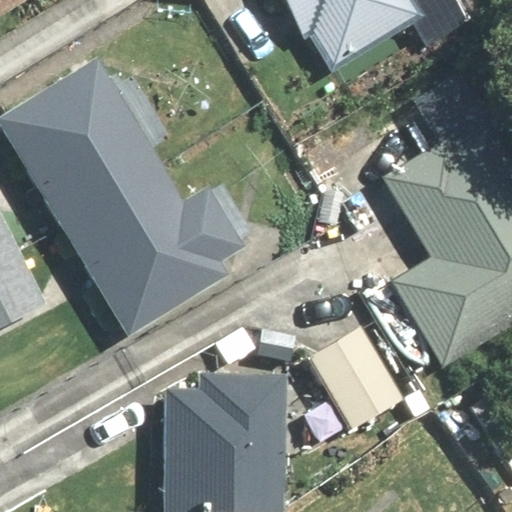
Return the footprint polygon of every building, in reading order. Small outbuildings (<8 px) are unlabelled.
[(0,0),(0,20),(36,0),(0,0)] [(252,0),(283,46),(250,67),(275,105),(437,0),(252,0)] [(164,204),(68,61),(0,106),(0,181),(109,345),(231,263),(183,191),(164,204)] [(427,371),(511,308),(511,187),(497,168),(397,241),(409,256),(366,287),(427,371)] [(0,320),(29,306),(0,247),(0,320)] [(257,511),(265,378),(180,373),(178,395),(143,393),(136,511),(257,511)]
